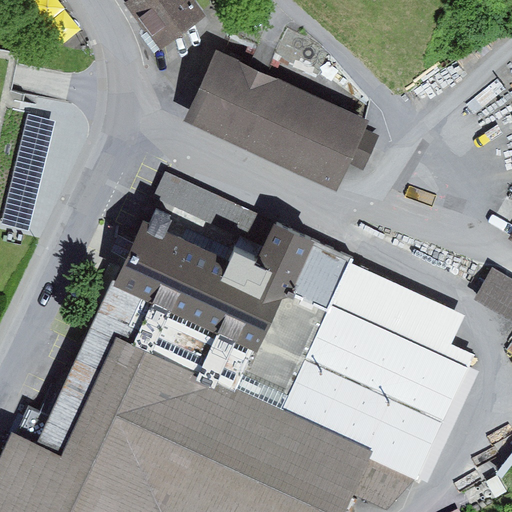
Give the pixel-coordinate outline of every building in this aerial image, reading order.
[(129,0),(126,3),(161,50),(207,16),(194,0),(129,0)] [(318,43),(287,29),(276,52),(323,73),(330,55),(318,43)] [(364,170),(380,137),(366,130),(369,122),(218,53),(186,121),(338,190),(350,164),(364,170)] [(165,173),(154,197),(243,237),(265,247),(276,222),(165,173)] [(296,288),(318,241),(276,222),(265,247),(243,237),(231,263),(145,224),(117,284),(301,369),(331,305),(296,288)] [(354,258),(318,241),(296,288),(331,305),(352,262),(354,258)] [(352,262),(331,305),(468,368),(474,355),(451,345),(465,316),(352,262)] [(511,281),(490,269),(475,299),(511,318),(511,281)] [(128,325),(141,297),(117,284),(53,417),(76,427),(116,338),(135,347),(142,332),(128,325)] [(13,437),(92,473),(167,309),(141,297),(128,325),(142,332),(135,347),(116,338),(76,427),(53,417),(28,405),(13,437)] [(415,480),(468,368),(331,305),(301,369),(285,408),(372,451),(368,459),(415,480)] [(301,369),(167,309),(92,473),(168,506),(180,511),(346,511),(353,497),(384,511),(387,511),(415,480),(368,459),(372,451),(373,449),(285,408),(301,369)] [(479,373),(468,368),(415,480),(427,485),(479,373)] [(92,473),(13,437),(0,465),(0,511),(164,511),(168,506),(92,473)] [(511,453),(497,474),(503,479),(511,466),(511,453)]
